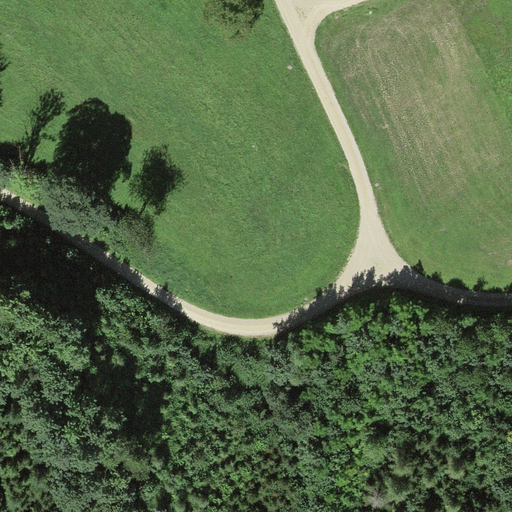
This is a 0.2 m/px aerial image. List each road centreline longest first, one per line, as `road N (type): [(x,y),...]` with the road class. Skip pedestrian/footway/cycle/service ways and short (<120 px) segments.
road 1 (track): [(511,302),(419,289),(370,266),(319,307),(256,324),(198,323),(146,281),(0,191)]
road 2 (track): [(370,266),(361,179),(292,14),(351,0)]
